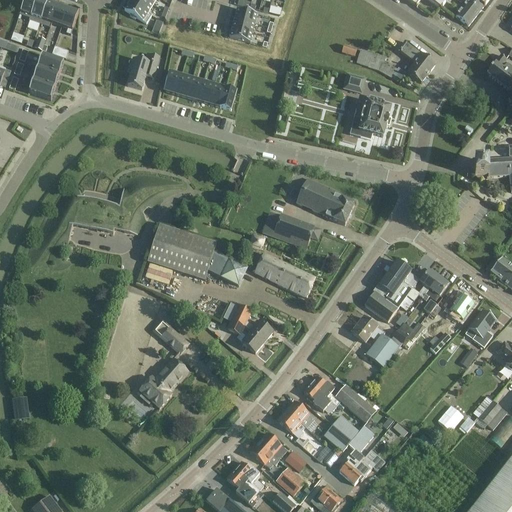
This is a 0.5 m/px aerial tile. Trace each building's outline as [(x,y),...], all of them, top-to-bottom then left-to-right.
[(29,22),(36,0),(24,0),(19,16),(30,20),(29,22)] [(39,26),(47,3),(39,0),(36,0),(29,22),(39,26)] [(131,0),(130,3),(152,17),(148,14),(153,6),(142,0),(131,0)] [(459,0),(404,0),(416,8),(420,0),(427,0),(440,10),(446,3),(448,0),(455,0),(458,2),(459,0)] [(461,0),(466,4),(479,14),(489,0),(461,0)] [(50,29),(58,7),(47,3),(39,26),(50,29)] [(152,17),(130,3),(125,11),(124,11),(146,26),(152,17)] [(455,18),(468,28),(479,14),(466,4),(455,18)] [(62,28),(68,10),(58,7),(50,29),(52,25),(62,28)] [(72,32),(79,14),(68,10),(62,28),(72,32)] [(237,11),(234,20),(255,25),(257,16),(236,10),(236,11),(237,11)] [(234,20),(232,29),(252,35),(255,25),(234,20)] [(250,44),(252,35),(232,29),(230,38),(229,38),(229,39),(250,44)] [(21,43),(22,37),(12,34),(10,40),(21,43)] [(38,39),(34,50),(42,52),(44,46),(45,42),(38,39)] [(421,85),(436,66),(407,44),(401,52),(400,53),(415,65),(407,74),(421,85)] [(342,54),(354,58),(357,50),(344,47),(342,54)] [(66,61),(68,53),(55,48),(52,56),(66,61)] [(23,51),(19,62),(25,64),(28,53),(23,51)] [(397,71),(384,64),(385,59),(360,51),(356,65),(371,69),(379,73),(391,79),(392,78),(400,84),(406,76),(397,70),(397,71)] [(131,72),(127,87),(142,92),(146,78),(154,80),(160,59),(146,55),(144,63),(133,60),(129,72),(131,72)] [(509,92),(511,88),(511,68),(504,63),(506,60),(501,56),(494,65),(495,65),(487,76),(509,92)] [(59,77),(64,65),(42,57),(37,70),(59,77)] [(20,77),(24,67),(18,65),(14,75),(20,77)] [(55,90),(59,77),(37,70),(33,82),(55,90)] [(165,88),(163,93),(164,93),(175,97),(181,77),(169,73),(165,88)] [(181,77),(175,97),(186,100),(189,90),(192,80),(181,77)] [(361,95),(365,81),(348,77),(344,90),(361,95)] [(15,92),(18,81),(13,79),(9,90),(15,92)] [(189,90),(186,100),(197,103),(203,83),(192,80),(189,90)] [(51,102),(55,90),(33,82),(29,94),(51,102)] [(203,83),(197,103),(208,106),(214,86),(203,83)] [(214,86),(208,106),(219,110),(225,90),(214,86)] [(286,88),(282,101),(286,102),(284,109),(295,112),(297,106),(299,107),(302,96),(299,96),(301,90),(290,87),(289,89),(286,88)] [(225,90),(219,110),(231,113),(236,93),(225,90)] [(243,120),(255,123),(261,96),(245,92),(240,113),(244,114),(243,120)] [(278,99),(261,96),(255,123),(268,126),(269,119),(273,120),(278,99)] [(382,107),(384,102),(372,99),(371,104),(367,103),(364,112),(364,113),(356,111),(354,120),(362,122),(359,132),(362,133),(360,139),(370,142),(372,136),(383,138),(385,129),(386,129),(389,120),(388,119),(390,109),(382,107)] [(511,194),(511,193),(511,161),(486,163),(486,164),(489,164),(490,178),(487,178),(487,180),(509,178),(511,194)] [(474,164),(474,178),(487,178),(490,178),(489,164),(486,164),(474,164)] [(344,227),(354,206),(334,197),(335,193),(307,181),(305,185),(307,186),(304,193),(303,192),(300,198),(302,198),(299,205),(297,204),(296,205),(344,227)] [(102,204),(77,198),(79,201),(74,222),(72,222),(72,224),(112,233),(113,229),(126,232),(131,212),(119,209),(119,208),(108,205),(108,207),(102,206),(102,204)] [(190,205),(187,205),(183,203),(180,215),(186,217),(190,205)] [(271,214),(263,235),(306,250),(310,239),(317,242),(321,232),(312,228),(271,214)] [(210,273),(239,287),(247,270),(214,255),(217,245),(160,227),(149,263),(206,281),(210,273)] [(306,300),(315,281),(264,256),(255,275),(306,300)] [(497,256),(486,270),(490,274),(511,291),(511,266),(502,259),(501,259),(497,256)] [(364,308),(372,313),(388,324),(399,308),(407,298),(413,290),(413,289),(419,281),(410,275),(411,273),(397,263),(380,286),(378,285),(373,293),(374,294),(364,308)] [(422,300),(429,290),(439,277),(431,271),(430,273),(429,272),(423,280),(420,283),(425,287),(419,295),(413,290),(407,298),(399,308),(406,313),(409,308),(413,303),(417,297),(422,300)] [(448,284),(439,277),(429,290),(422,300),(426,302),(433,293),(439,297),(447,286),(448,284)] [(449,306),(457,312),(456,313),(465,319),(469,313),(474,306),(457,294),(452,301),(449,306)] [(446,303),(442,300),(437,306),(430,316),(434,319),(446,303)] [(430,301),(423,311),(430,316),(437,306),(430,301)] [(231,325),(233,321),(239,309),(230,305),(222,321),(231,325)] [(244,329),(264,345),(273,334),(259,323),(255,329),(247,323),(252,314),(239,308),(239,309),(233,321),(245,327),(244,329)] [(484,311),(471,328),(479,334),(475,340),(481,344),(486,348),(495,335),(487,330),(495,319),(484,311)] [(352,335),(360,341),(365,345),(370,339),(377,344),(383,338),(385,334),(377,328),(377,329),(364,319),(352,335)] [(264,345),(244,329),(245,327),(233,321),(231,325),(228,332),(240,338),(241,335),(246,340),(242,345),(255,355),(264,345)] [(152,333),(161,340),(179,357),(188,347),(169,331),(161,323),(152,333)] [(402,347),(408,351),(424,330),(418,324),(408,337),(407,338),(408,339),(403,345),(402,347)] [(398,331),(393,338),(393,339),(403,345),(408,339),(407,338),(408,337),(399,331),(398,331)] [(377,344),(367,357),(375,364),(382,369),(383,370),(394,356),(394,357),(399,351),(402,347),(403,345),(393,339),(390,343),(383,338),(377,344)] [(511,350),(504,344),(498,352),(497,354),(507,362),(505,365),(511,370),(511,350)] [(477,355),(471,351),(466,358),(472,362),(477,355)] [(152,379),(140,393),(160,410),(172,397),(169,394),(175,387),(176,388),(188,374),(173,361),(155,382),(152,379)] [(335,399),(330,395),(334,391),(331,388),(323,381),(321,383),(317,379),(310,386),(336,408),(340,403),(366,426),(376,414),(379,411),(374,407),(371,410),(345,387),(335,399)] [(306,400),(314,407),(322,414),(324,412),(327,415),(330,414),(331,413),(336,408),(310,386),(303,394),(308,398),(306,400)] [(488,398),(473,416),(478,421),(493,402),(488,398)] [(22,400),(13,401),(16,420),(24,419),(22,400)] [(508,414),(493,402),(478,421),(492,432),(493,431),(494,431),(508,414)] [(306,430),(314,421),(309,416),(295,403),(286,413),(304,429),(306,430)] [(278,423),(298,441),(304,435),(301,432),(304,429),(286,413),(278,423)] [(459,429),(466,434),(474,424),(466,418),(459,429)] [(332,428),(351,445),(359,435),(340,419),(332,428)] [(351,445),(332,428),(324,438),(343,454),(348,447),(349,448),(351,445)] [(365,429),(349,448),(354,453),(342,467),(344,469),(339,474),(347,481),(364,460),(358,455),(374,437),(372,435),(365,429)] [(434,442),(434,433),(422,433),(422,441),(434,442)] [(267,435),(258,445),(277,461),(278,462),(282,458),(287,453),(281,447),(267,435)] [(264,466),(270,471),(274,467),(275,468),(279,463),(277,461),(258,445),(250,455),(264,467),(264,466)] [(321,464),(323,462),(330,469),(338,459),(331,453),(327,449),(316,461),(321,464)] [(287,464),(299,474),(306,465),(295,455),(287,464)] [(375,476),(380,480),(384,476),(379,472),(386,464),(378,458),(371,467),(370,466),(371,465),(364,460),(347,481),(354,487),(359,482),(361,484),(366,477),(370,472),(372,470),(377,474),(375,476)] [(511,511),(511,459),(471,511),(511,511)] [(242,464),(235,472),(260,493),(264,489),(255,481),(259,477),(256,473),(248,466),(247,468),(242,464)] [(305,486),(288,471),(277,483),(294,498),(305,486)] [(235,472),(227,481),(239,492),(236,495),(249,506),(252,502),(260,493),(235,472)] [(320,511),(334,496),(326,489),(322,494),(320,492),(310,503),(320,511)] [(357,511),(405,511),(372,490),(357,511)] [(217,491),(206,503),(214,510),(216,511),(240,511),(230,502),(217,491)] [(289,497),(286,500),(280,495),(273,504),(282,511),(292,511),(296,508),(296,509),(299,506),(289,497)] [(334,496),(320,511),(335,511),(339,509),(337,507),(341,502),(334,496)] [(60,511),(50,498),(32,511),(60,511)]
